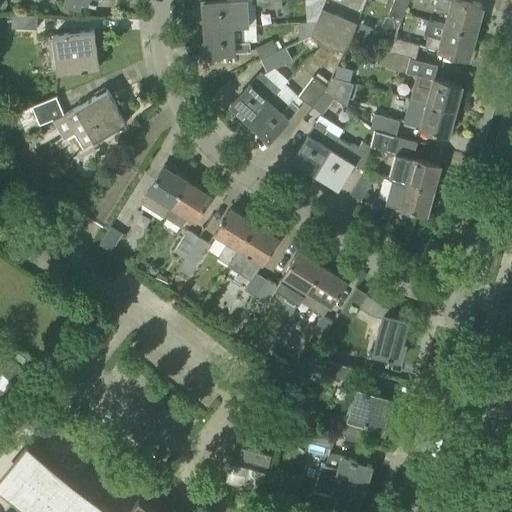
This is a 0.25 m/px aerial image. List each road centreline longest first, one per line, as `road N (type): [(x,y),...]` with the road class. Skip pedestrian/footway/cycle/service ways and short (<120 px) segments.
road 1 (residential): [(486,306),(166,113),(151,45),(161,0)]
road 2 (residential): [(413,511),(450,395)]
